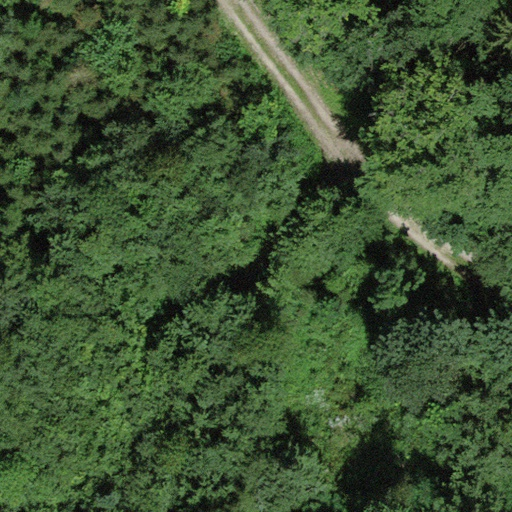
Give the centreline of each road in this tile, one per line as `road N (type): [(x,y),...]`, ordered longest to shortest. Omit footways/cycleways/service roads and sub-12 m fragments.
road 1 (track): [(102,511),(179,389),(216,303),(352,171)]
road 2 (track): [(223,0),(352,171),(463,278),(511,303)]
